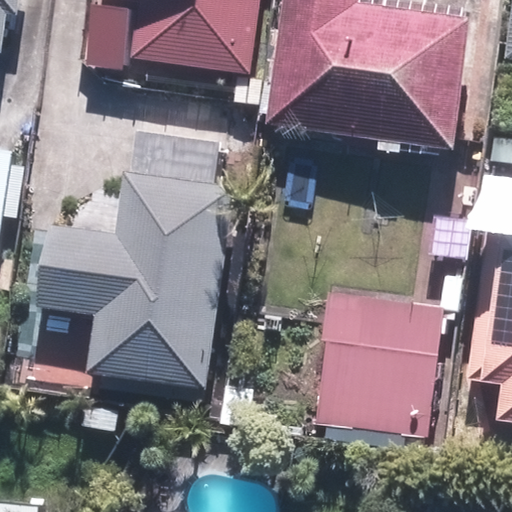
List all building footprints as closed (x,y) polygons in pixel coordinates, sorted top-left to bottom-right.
[(0,0),(0,56),(7,58),(11,18),(23,20),(25,0),(0,0)] [(137,62),(254,77),(263,0),(119,0),(145,4),(137,62)] [(382,155),(406,158),(408,148),(460,156),(478,26),(468,24),(470,15),(361,0),(360,0),(287,0),(269,129),(383,144),(382,155)] [(84,62),(106,85),(131,61),(109,37),(84,62)] [(237,105),(262,107),(265,85),(239,83),(237,105)] [(0,242),(13,156),(0,153),(0,242)] [(124,172),(115,230),(51,221),(40,304),(97,312),(89,371),(207,387),(233,187),(215,186),(124,172)] [(511,212),(490,210),(469,379),(490,383),(488,387),(511,391),(505,427),(511,428),(511,212)] [(328,442),(413,452),(415,438),(427,438),(435,360),(440,361),(446,310),(334,297),(319,426),(330,427),(328,442)] [(396,497),(502,510),(507,475),(401,460),(396,497)]
